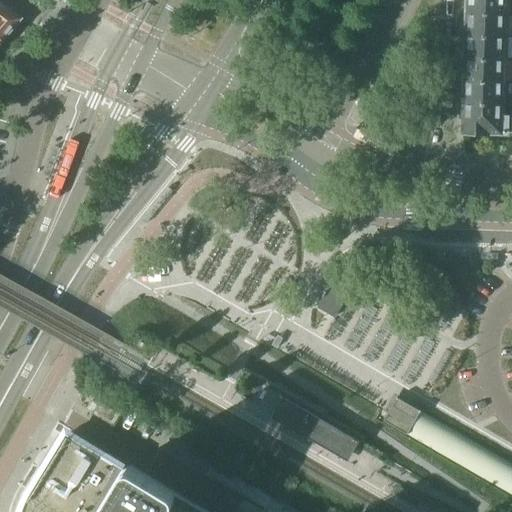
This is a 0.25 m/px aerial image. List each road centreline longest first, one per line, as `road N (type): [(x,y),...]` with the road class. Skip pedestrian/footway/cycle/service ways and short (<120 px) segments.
road 1 (tertiary): [(0,406),(62,292),(188,111)]
road 2 (tertiary): [(139,65),(0,322)]
road 3 (tertiary): [(295,175),(347,205),(511,218)]
road 4 (residential): [(450,183),(446,0)]
road 5 (residential): [(17,200),(39,103),(77,31)]
road 6 (residential): [(327,135),(391,0)]
road 7 (residential): [(511,419),(488,369),(491,329),(511,297)]
road 8 (tertiary): [(450,183),(327,135)]
road 9 (tertiary): [(327,135),(213,74)]
road 10 (tertiary): [(188,111),(252,139),(295,175)]
